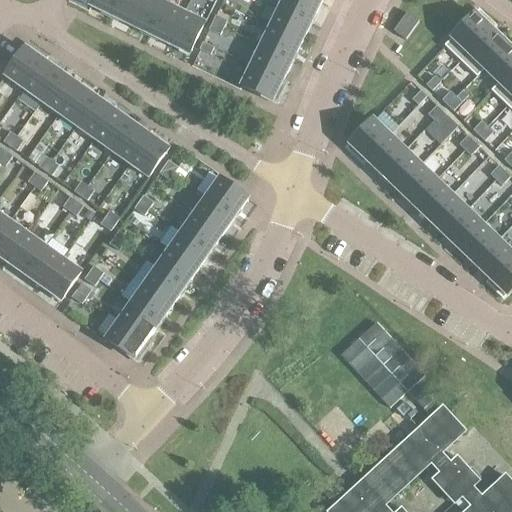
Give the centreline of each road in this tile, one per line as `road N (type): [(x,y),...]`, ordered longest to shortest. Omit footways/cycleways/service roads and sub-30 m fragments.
road 1 (residential): [(290,191),(42,29)]
road 2 (residential): [(150,415),(221,332),(290,191)]
road 3 (residential): [(511,337),(290,191)]
road 4 (residential): [(290,191),(313,111),(365,0)]
road 5 (residential): [(150,415),(0,292)]
road 6 (tertiary): [(95,483),(0,403)]
